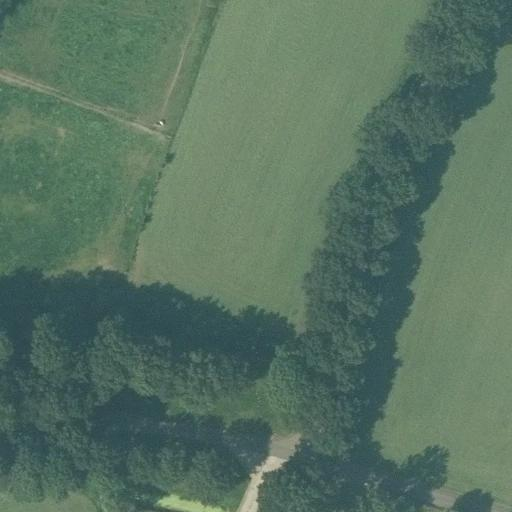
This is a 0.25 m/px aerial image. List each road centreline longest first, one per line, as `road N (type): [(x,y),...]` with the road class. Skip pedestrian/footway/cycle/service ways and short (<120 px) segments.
road 1 (unclassified): [(306,460),(357,241),(464,0)]
road 2 (unclassified): [(0,407),(115,420),(306,460)]
road 3 (unclassified): [(477,511),(306,460)]
